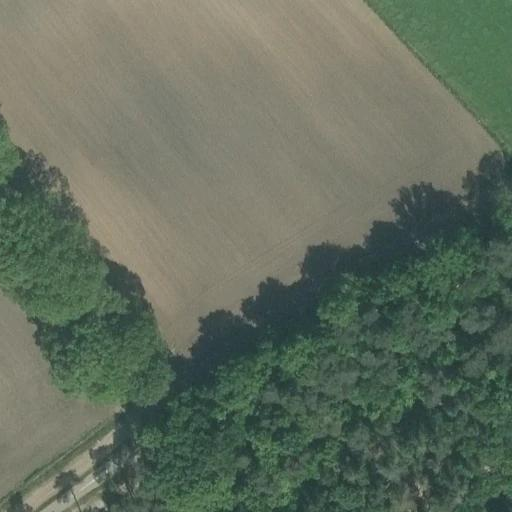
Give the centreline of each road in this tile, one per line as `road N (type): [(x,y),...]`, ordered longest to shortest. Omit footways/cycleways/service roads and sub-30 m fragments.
road 1 (track): [(511,185),(312,294),(161,399)]
road 2 (unclassified): [(171,413),(0,179)]
road 3 (track): [(12,511),(161,399)]
road 4 (track): [(244,511),(171,413)]
